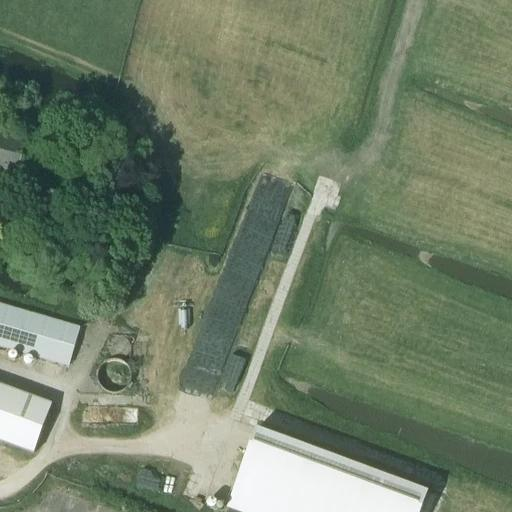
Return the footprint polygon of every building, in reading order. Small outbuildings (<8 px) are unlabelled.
[(113,111),(101,108),(98,125),(109,128),(113,111)] [(0,174),(17,178),(27,139),(0,132),(0,174)] [(42,157),(37,177),(41,184),(53,187),(60,182),(65,162),(60,155),(49,152),(42,157)] [(0,226),(5,227),(11,202),(0,198),(0,226)] [(0,345),(68,365),(79,327),(0,304),(0,345)] [(128,387),(129,385),(130,384),(130,383),(130,380),(131,378),(130,377),(130,375),(130,374),(130,372),(129,371),(128,370),(128,369),(126,366),(125,365),(122,364),(121,363),(118,362),(117,362),(114,361),(111,362),(108,362),(106,363),(104,364),(102,366),(100,368),(99,370),(98,372),(97,375),(97,377),(97,378),(97,380),(97,381),(97,383),(98,384),(98,385),(99,387),(100,388),(102,390),(104,392),(106,394),(109,395),(112,395),(115,395),(116,395),(118,395),(121,394),(123,392),(126,390),(127,389),(127,388),(128,387)] [(0,442),(35,455),(54,404),(0,385),(0,442)] [(421,511),(428,495),(256,431),(228,506),(245,511),(421,511)]
